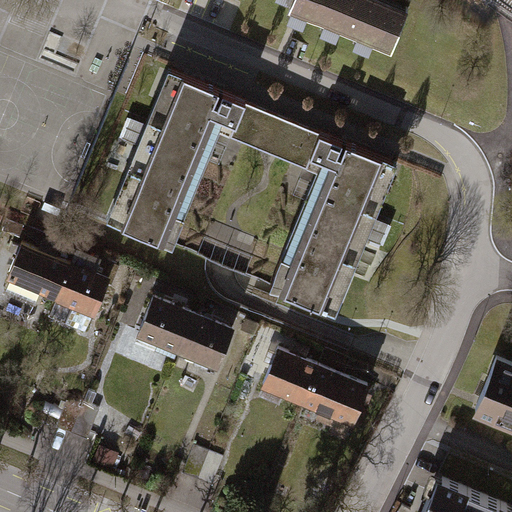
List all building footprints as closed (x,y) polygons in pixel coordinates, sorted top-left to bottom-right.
[(292,0),(290,7),(391,49),(408,9),(386,0),(292,0)] [(173,69),(113,220),(175,244),(221,129),(235,94),(173,69)] [(337,134),(235,94),(221,129),(322,170),(337,134)] [(322,170),(275,287),(341,313),(403,160),(337,134),(322,170)] [(9,274),(57,294),(73,257),(24,238),(9,274)] [(66,319),(86,328),(108,274),(96,268),(101,256),(77,247),(73,257),(57,294),(74,301),(66,319)] [(140,329),(178,345),(194,309),(155,292),(140,329)] [(178,345),(218,362),(233,325),(194,309),(178,345)] [(264,381),(304,398),(319,360),(280,344),(264,381)] [(479,409),(511,422),(511,358),(501,354),(479,409)] [(319,360),(304,398),(353,418),(369,380),(319,360)] [(77,433),(88,405),(72,399),(61,427),(77,433)] [(92,439),(103,411),(88,405),(77,433),(92,439)] [(202,482),(213,454),(198,448),(187,476),(202,482)] [(218,489),(229,460),(213,454),(202,482),(218,489)] [(432,491),(423,511),(511,511),(511,503),(509,501),(447,474),(438,494),(432,491)]
